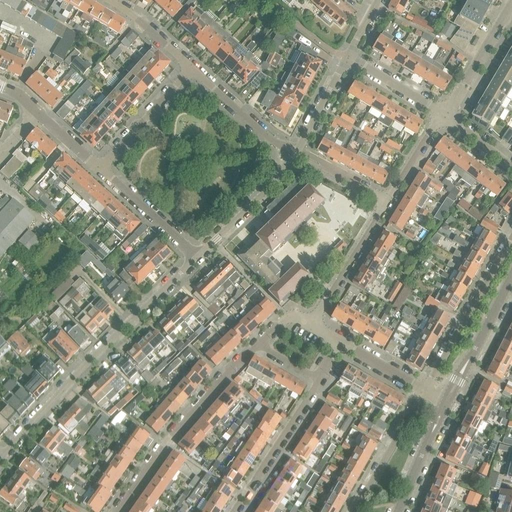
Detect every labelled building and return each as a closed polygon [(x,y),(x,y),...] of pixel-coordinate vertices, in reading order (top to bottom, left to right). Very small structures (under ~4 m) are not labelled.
[(8,0),(5,6),(10,9),(15,0),(8,0)] [(15,0),(10,9),(15,12),(21,2),(17,0),(15,0)] [(61,7),(65,10),(71,0),(59,0),(64,2),(61,7)] [(73,8),(78,11),(84,0),(71,0),(65,10),(70,13),(73,8)] [(80,19),(85,22),(95,5),(86,0),(84,0),(78,11),(83,14),(80,19)] [(157,0),(154,3),(164,11),(173,0),(157,0)] [(181,0),(173,0),(164,11),(172,19),(182,8),(178,5),(181,0)] [(189,0),(184,5),(189,10),(195,3),(192,0),(189,0)] [(293,0),(283,0),(281,2),(289,9),(295,1),(293,0)] [(308,0),(324,14),(319,18),(329,27),(333,22),(340,28),(347,20),(324,0),(308,0)] [(400,16),(408,0),(407,0),(391,0),(386,9),(400,16)] [(470,0),(466,0),(463,7),(483,18),(488,10),(470,0)] [(490,0),(470,0),(488,10),(492,1),(490,0)] [(15,12),(20,15),(26,5),(21,2),(15,12)] [(40,2),(37,7),(44,11),(47,6),(43,4),(40,2)] [(245,5),(252,12),(255,9),(247,2),(245,5)] [(20,15),(25,18),(31,8),(26,5),(20,15)] [(93,19),(98,23),(105,11),(95,5),(85,22),(90,24),(93,19)] [(178,25),(187,33),(196,24),(195,23),(198,20),(199,20),(204,15),(195,7),(178,25)] [(474,34),(483,18),(463,7),(453,25),(460,29),(461,27),(474,34)] [(25,18),(31,21),(36,11),(31,8),(25,18)] [(31,21),(36,24),(42,14),(36,11),(31,21)] [(107,28),(108,29),(115,17),(105,11),(98,23),(103,26),(100,31),(104,33),(107,28)] [(36,24),(41,27),(47,17),(42,14),(36,24)] [(412,22),(414,18),(408,14),(405,19),(412,22)] [(187,33),(196,41),(204,32),(203,31),(207,28),(208,28),(212,23),(204,15),(199,20),(198,20),(195,23),(196,24),(187,33)] [(41,27),(51,33),(57,24),(47,17),(41,27)] [(125,23),(115,17),(108,29),(118,35),(125,23)] [(412,22),(412,23),(424,29),(428,23),(415,17),(414,18),(412,22)] [(408,26),(401,22),(399,27),(406,31),(408,26)] [(0,28),(14,34),(16,28),(2,23),(0,28)] [(196,41),(205,49),(213,40),(212,39),(215,36),(216,36),(221,31),(212,23),(208,28),(207,28),(203,31),(204,32),(196,41)] [(51,33),(56,36),(62,27),(57,24),(51,33)] [(448,39),(454,28),(446,24),(441,34),(448,39)] [(56,36),(61,39),(62,40),(68,30),(62,27),(56,36)] [(287,27),(283,32),(292,39),(295,34),(287,27)] [(460,29),(458,32),(471,39),(474,34),(461,27),(460,29)] [(251,34),(255,37),(260,31),(256,28),(251,34)] [(52,54),(62,60),(77,35),(68,30),(62,40),(61,39),(52,54)] [(413,36),(419,39),(420,38),(423,33),(416,30),(413,36)] [(132,31),(124,39),(130,45),(138,37),(132,31)] [(205,49),(214,57),(222,48),(221,47),(224,44),(225,44),(230,39),(221,31),(216,36),(215,36),(212,39),(213,40),(205,49)] [(458,32),(454,37),(468,45),(471,39),(458,32)] [(430,37),(423,33),(420,38),(419,39),(427,43),(430,37)] [(371,49),(382,55),(389,42),(379,36),(371,49)] [(463,53),(468,45),(454,37),(449,42),(463,53)] [(127,49),(130,45),(124,39),(121,43),(127,49)] [(214,57),(222,65),(231,56),(230,55),(233,52),(234,52),(239,47),(230,39),(225,44),(224,44),(221,47),(222,48),(214,57)] [(393,45),(389,42),(382,55),(392,61),(400,49),(402,44),(396,40),(393,45)] [(247,49),(251,52),(256,46),(252,43),(247,49)] [(8,56),(4,54),(0,62),(0,68),(9,72),(20,46),(16,45),(13,51),(11,50),(8,56)] [(24,48),(20,46),(9,72),(20,77),(26,63),(21,61),(23,56),(21,55),(24,48)] [(222,65),(231,73),(248,55),(239,47),(234,52),(233,52),(230,55),(231,56),(222,65)] [(289,63),(295,65),(314,76),(320,65),(313,61),(316,55),(301,47),(298,53),(295,52),(289,63)] [(114,60),(119,55),(121,52),(117,48),(109,56),(114,60)] [(410,55),(400,49),(392,61),(402,68),(410,55)] [(69,68),(72,64),(78,57),(81,55),(75,50),(64,63),(69,68)] [(152,50),(145,58),(161,73),(169,64),(152,50)] [(413,50),(410,55),(402,68),(412,74),(423,56),(413,50)] [(505,54),(502,59),(511,64),(511,51),(510,51),(507,55),(505,54)] [(271,53),(265,64),(271,66),(271,67),(277,56),(276,56),(271,53)] [(250,57),(248,55),(231,73),(244,85),(256,72),(260,67),(259,65),(262,63),(252,54),(250,57)] [(462,62),(465,58),(459,54),(456,58),(462,62)] [(54,56),(52,60),(60,64),(62,60),(54,56)] [(412,74),(423,80),(433,62),(423,56),(412,74)] [(78,57),(72,64),(84,75),(90,68),(78,57)] [(45,74),(48,77),(53,72),(57,68),(47,58),(43,63),(50,69),(45,74)] [(145,58),(137,67),(153,81),(161,73),(145,58)] [(502,65),(499,69),(511,77),(511,64),(502,59),(499,64),(502,65)] [(260,67),(256,72),(259,74),(265,78),(271,66),(265,64),(263,62),(260,67)] [(423,80),(433,86),(443,69),(433,62),(423,80)] [(97,65),(92,71),(96,75),(102,69),(97,65)] [(295,65),(289,76),(309,87),(314,76),(295,65)] [(137,67),(130,75),(146,90),(153,81),(137,67)] [(72,69),(62,80),(66,83),(66,84),(71,79),(70,78),(75,72),(72,69)] [(454,75),(443,69),(433,86),(443,93),(451,80),(454,75)] [(494,72),(491,77),(510,89),(511,86),(511,77),(499,69),(496,74),(494,72)] [(57,75),(53,72),(48,77),(52,80),(57,75)] [(75,72),(70,78),(71,79),(78,85),(83,80),(75,72)] [(117,72),(114,76),(118,80),(120,81),(123,78),(117,72)] [(25,85),(34,93),(44,82),(35,74),(25,85)] [(265,78),(259,74),(252,82),(249,85),(256,91),(267,79),(265,78)] [(280,86),(283,88),(283,87),(303,98),(309,87),(289,76),(284,74),(281,81),(282,82),(280,86)] [(130,75),(122,83),(138,98),(146,90),(130,75)] [(511,89),(510,89),(491,77),(488,82),(490,84),(488,88),(510,101),(511,97),(511,89)] [(57,85),(61,89),(66,83),(62,80),(57,85)] [(111,88),(114,91),(131,106),(138,98),(122,83),(120,81),(118,80),(111,88)] [(34,93),(43,101),(53,90),(44,82),(34,93)] [(348,94),(359,101),(366,89),(355,83),(348,94)] [(61,89),(57,85),(53,90),(43,101),(52,109),(62,98),(57,94),(61,89)] [(297,109),(303,98),(283,87),(283,88),(278,97),(277,99),(291,106),(297,109)] [(505,110),(510,101),(488,88),(485,92),(483,91),(480,96),(504,110),(503,110),(505,110)] [(359,101),(370,108),(377,96),(366,89),(359,101)] [(131,106),(114,91),(107,100),(123,115),(131,106)] [(285,117),(291,106),(277,99),(278,97),(268,92),(261,105),(269,109),(267,113),(271,115),(269,118),(287,127),(291,120),(285,117)] [(370,108),(381,115),(388,103),(377,96),(370,108)] [(498,120),(503,110),(504,110),(480,96),(477,101),(479,102),(477,106),(494,117),(498,120)] [(107,100),(99,108),(116,123),(123,115),(107,100)] [(67,102),(64,106),(70,112),(74,108),(67,102)] [(388,129),(393,121),(400,110),(388,103),(381,115),(382,115),(377,122),(388,129)] [(12,109),(1,105),(0,106),(0,121),(6,124),(12,109)] [(85,105),(82,107),(89,113),(91,111),(85,105)] [(87,115),(90,118),(92,116),(108,131),(116,123),(99,108),(96,105),(91,111),(89,113),(87,115)] [(62,120),(70,112),(64,106),(56,114),(62,120)] [(485,132),(494,117),(477,106),(471,116),(476,119),(475,121),(475,123),(475,124),(476,126),(485,132)] [(393,121),(404,128),(411,116),(400,110),(393,121)] [(339,119),(346,123),(348,118),(342,115),(339,119)] [(90,118),(84,125),(101,139),(108,131),(92,116),(90,118)] [(422,123),(411,116),(404,128),(415,135),(422,123)] [(355,122),(348,118),(346,123),(352,126),(355,122)] [(101,139),(84,125),(80,120),(72,129),(93,148),(101,139)] [(336,125),(342,129),(345,125),(338,121),(336,125)] [(351,128),(345,125),(342,129),(349,133),(351,128)] [(511,134),(511,130),(509,128),(501,139),(506,143),(511,134)] [(25,140),(35,150),(45,139),(35,129),(25,140)] [(358,138),(364,141),(366,137),(360,133),(358,138)] [(441,162),(444,158),(453,147),(442,138),(434,149),(440,154),(432,165),(430,168),(426,165),(422,169),(431,176),(436,169),(441,162)] [(55,148),(45,139),(35,150),(46,159),(55,148)] [(316,152),(327,157),(333,146),(322,140),(316,152)] [(385,145),(392,148),(394,144),(388,140),(385,145)] [(336,141),(333,146),(327,157),(338,163),(344,152),(338,148),(341,144),(336,141)] [(401,147),(394,144),(392,148),(398,152),(401,147)] [(444,158),(454,165),(462,154),(453,147),(444,158)] [(338,163),(349,169),(355,157),(357,153),(346,148),(344,152),(338,163)] [(394,152),(388,149),(385,153),(392,157),(394,152)] [(12,156),(13,157),(22,165),(25,161),(31,166),(36,161),(30,156),(26,161),(15,152),(12,156)] [(357,153),(355,157),(349,169),(360,175),(366,163),(361,160),(363,155),(358,152),(357,153)] [(454,165),(464,173),(473,162),(462,154),(454,165)] [(51,186),(54,182),(71,163),(63,155),(49,170),(55,175),(47,183),(51,186)] [(13,157),(9,161),(18,169),(22,165),(13,157)] [(9,161),(6,165),(15,173),(18,169),(9,161)] [(445,165),(441,162),(436,169),(439,171),(445,165)] [(464,173),(475,181),(483,170),(473,162),(464,173)] [(61,181),(66,185),(80,170),(71,163),(54,182),(58,185),(61,181)] [(360,175),(371,181),(377,169),(366,163),(360,175)] [(6,165),(3,169),(12,176),(15,173),(6,165)] [(0,172),(8,180),(12,176),(3,169),(0,171),(0,172)] [(387,174),(377,169),(371,181),(381,186),(387,174)] [(66,185),(74,193),(88,178),(80,170),(66,185)] [(482,194),(486,190),(494,179),(483,170),(475,181),(482,187),(474,197),(477,200),(482,194)] [(432,191),(433,189),(436,185),(431,181),(419,174),(410,187),(423,194),(427,187),(432,191)] [(255,239),(237,256),(253,273),(270,291),(268,293),(278,304),(289,294),(290,295),(298,288),(296,287),(307,276),(296,265),(285,276),(280,272),(284,269),(275,260),(272,263),(268,259),(273,254),(271,252),(324,202),(308,186),(308,185),(300,177),(299,176),(282,193),(264,210),(265,211),(267,213),(273,220),(254,238),(255,239)] [(16,177),(12,181),(20,189),(25,184),(16,177)] [(74,193),(83,200),(96,185),(88,178),(74,193)] [(444,179),(441,184),(447,187),(445,190),(449,193),(454,187),(444,179)] [(504,187),(494,179),(486,190),(496,197),(504,187)] [(314,180),(308,186),(312,189),(317,184),(314,180)] [(33,181),(25,190),(28,194),(36,185),(33,181)] [(37,201),(43,194),(37,190),(39,187),(36,185),(28,194),(37,201)] [(83,200),(91,208),(104,193),(96,185),(83,200)] [(442,188),(436,185),(433,189),(439,193),(442,188)] [(415,207),(420,210),(427,214),(431,208),(419,201),(423,194),(410,187),(403,199),(415,207)] [(91,208),(99,215),(113,200),(104,193),(91,208)] [(449,193),(446,198),(452,202),(455,198),(449,193)] [(498,200),(493,207),(489,212),(494,215),(499,209),(507,215),(511,208),(511,197),(507,194),(501,202),(498,200)] [(5,197),(0,202),(0,209),(1,210),(10,201),(5,197)] [(403,199),(395,212),(407,219),(415,207),(403,199)] [(446,199),(441,206),(449,210),(453,204),(446,199)] [(462,199),(457,205),(458,205),(467,213),(472,207),(462,199)] [(99,215),(107,223),(121,208),(113,200),(99,215)] [(0,257),(34,220),(12,201),(0,213),(0,257)] [(49,205),(45,209),(53,217),(57,213),(53,210),(54,209),(49,205)] [(449,210),(441,206),(434,218),(441,222),(449,210)] [(85,207),(79,213),(83,217),(85,215),(89,210),(85,207)] [(467,213),(478,222),(483,216),(482,216),(472,207),(467,213)] [(105,226),(113,234),(129,215),(121,208),(107,223),(105,226)] [(89,210),(85,215),(88,218),(93,214),(89,210)] [(53,217),(61,224),(66,219),(58,212),(57,213),(53,217)] [(400,232),(407,219),(395,212),(388,224),(400,232)] [(138,223),(129,215),(113,234),(121,241),(123,240),(138,223)] [(450,217),(444,223),(449,226),(451,227),(455,221),(450,217)] [(495,233),(499,226),(484,218),(480,225),(495,233)] [(462,233),(475,241),(489,249),(495,238),(481,230),(482,229),(478,225),(472,235),(464,230),(462,233)] [(142,226),(134,234),(138,238),(146,230),(142,226)] [(30,253),(40,242),(28,231),(18,243),(30,253)] [(383,233),(375,246),(390,255),(394,249),(391,247),(395,240),(383,233)] [(134,234),(126,241),(129,244),(129,245),(130,246),(138,238),(134,234)] [(80,241),(86,246),(91,241),(85,235),(80,241)] [(441,238),(435,235),(429,242),(436,246),(441,238)] [(452,242),(464,249),(464,248),(483,259),(489,249),(475,241),(472,246),(455,236),(452,242)] [(154,237),(146,244),(145,245),(161,261),(170,252),(156,238),(155,239),(154,237)] [(95,254),(100,248),(91,241),(86,246),(95,254)] [(317,273),(346,246),(341,241),(313,268),(317,273)] [(144,250),(139,255),(154,269),(161,261),(145,245),(146,244),(145,244),(141,248),(144,250)] [(375,246),(367,258),(383,268),(390,255),(375,246)] [(100,249),(100,248),(95,254),(102,261),(107,255),(100,249)] [(452,255),(464,262),(477,270),(483,259),(464,248),(464,249),(461,254),(455,250),(452,255)] [(128,260),(131,263),(145,277),(154,269),(139,255),(136,251),(128,260)] [(76,262),(81,266),(90,256),(86,252),(76,262)] [(426,254),(420,265),(429,270),(431,265),(429,264),(432,258),(426,254)] [(91,256),(90,256),(81,266),(84,269),(91,262),(103,274),(103,273),(113,282),(104,291),(116,303),(128,291),(97,261),(97,262),(91,256)] [(378,275),(383,268),(367,258),(360,271),(378,282),(381,277),(378,275)] [(16,260),(11,264),(29,283),(34,278),(16,260)] [(219,263),(215,267),(232,284),(239,277),(223,260),(221,263),(219,263)] [(105,262),(102,265),(111,274),(114,270),(105,262)] [(464,262),(458,272),(472,280),(477,270),(464,262)] [(137,285),(145,277),(131,263),(118,276),(127,285),(132,280),(137,285)] [(211,272),(208,275),(224,292),(232,284),(215,267),(211,270),(211,272)] [(375,287),(378,282),(360,271),(352,283),(364,291),(368,284),(372,286),(372,285),(375,287)] [(458,272),(452,283),(466,291),(472,280),(458,272)] [(204,277),(200,281),(217,299),(224,292),(208,275),(206,277),(204,277)] [(68,277),(48,296),(55,303),(71,287),(74,284),(68,277)] [(71,287),(73,289),(75,291),(83,283),(79,279),(74,284),(71,287)] [(213,302),(217,299),(200,281),(196,286),(196,287),(194,289),(194,290),(209,306),(213,302)] [(245,291),(249,287),(244,281),(239,286),(245,291)] [(397,282),(392,290),(397,293),(402,285),(397,282)] [(442,286),(440,290),(460,301),(466,291),(452,283),(448,289),(443,286),(442,286)] [(347,291),(356,297),(360,292),(350,286),(347,291)] [(404,288),(395,302),(392,307),(396,309),(407,290),(404,288)] [(87,303),(75,291),(73,289),(68,294),(75,301),(78,299),(85,306),(87,303)] [(235,295),(231,299),(233,301),(243,292),(237,290),(235,295)] [(391,303),(397,293),(392,290),(386,300),(391,303)] [(427,298),(426,300),(438,307),(439,305),(453,313),(460,301),(440,290),(433,302),(427,298)] [(94,299),(89,304),(106,320),(113,312),(94,294),(92,296),(94,299)] [(66,296),(59,304),(63,308),(65,306),(69,310),(71,307),(77,313),(80,310),(66,296)] [(182,298),(178,302),(195,319),(203,312),(187,296),(184,298),(182,298)] [(233,301),(231,299),(224,306),(226,308),(233,301)] [(241,299),(236,304),(240,308),(245,303),(241,299)] [(265,300),(256,308),(266,318),(274,310),(265,300)] [(435,310),(438,307),(426,300),(423,306),(429,309),(424,318),(443,329),(449,318),(435,310)] [(192,322),(195,319),(178,302),(174,306),(174,308),(172,310),(188,327),(192,322)] [(209,306),(206,309),(214,316),(221,310),(213,302),(209,306)] [(354,313),(349,310),(341,324),(351,330),(359,316),(366,305),(361,302),(354,313)] [(83,313),(98,328),(106,320),(89,304),(82,312),(83,313)] [(235,312),(240,308),(236,304),(232,308),(235,312)] [(330,318),(341,324),(349,310),(338,304),(330,318)] [(409,315),(412,310),(403,305),(400,310),(409,315)] [(391,309),(387,306),(383,314),(387,316),(391,309)] [(59,308),(53,314),(57,318),(63,312),(59,308)] [(256,308),(248,316),(257,326),(266,318),(256,308)] [(167,313),(164,316),(176,329),(180,326),(184,330),(188,327),(172,310),(169,313),(167,313)] [(216,317),(219,320),(223,324),(228,319),(221,312),(216,317)] [(91,335),(98,328),(83,313),(76,321),(91,335)] [(49,318),(54,324),(58,320),(53,314),(49,318)] [(172,333),(176,329),(164,316),(159,321),(159,322),(157,325),(168,336),(173,341),(176,338),(172,333)] [(248,316),(239,324),(249,334),(257,326),(248,316)] [(351,330),(362,336),(370,322),(359,316),(351,330)] [(418,329),(423,332),(437,340),(443,329),(424,318),(422,322),(418,329)] [(219,328),(223,324),(219,320),(215,324),(219,328)] [(402,320),(399,326),(407,331),(411,325),(402,320)] [(380,328),(370,322),(362,336),(372,342),(380,328)] [(226,328),(231,332),(240,342),(249,334),(239,324),(235,328),(231,323),(226,328)] [(79,348),(88,340),(76,326),(73,330),(69,325),(64,330),(79,348)] [(202,327),(194,333),(197,336),(204,330),(202,327)] [(65,364),(79,350),(66,337),(58,328),(53,333),(56,337),(47,346),(65,364)] [(391,335),(380,328),(372,342),(383,348),(391,335)] [(153,329),(142,339),(153,351),(157,355),(163,349),(168,345),(153,329)] [(207,330),(202,335),(206,339),(211,334),(207,330)] [(511,333),(508,331),(502,342),(511,346),(511,333)] [(231,332),(222,340),(232,350),(240,342),(231,332)] [(423,332),(417,342),(431,350),(437,340),(423,332)] [(186,341),(187,342),(189,344),(197,336),(194,333),(186,341)] [(7,344),(12,349),(19,357),(23,353),(25,355),(30,350),(19,338),(18,339),(15,335),(6,343),(7,344)] [(202,344),(206,339),(202,335),(198,340),(202,344)] [(150,354),(153,351),(142,339),(134,347),(149,363),(154,358),(150,354)] [(222,340),(214,348),(224,358),(232,350),(222,340)] [(390,355),(397,345),(395,344),(391,341),(390,341),(384,351),(390,355)] [(189,344),(187,342),(183,345),(180,342),(174,348),(180,353),(189,344)] [(410,345),(407,350),(425,360),(431,350),(417,342),(414,347),(410,345)] [(511,346),(502,342),(497,352),(511,359),(511,356),(511,346)] [(7,344),(0,350),(0,359),(12,349),(7,344)] [(215,366),(224,358),(214,348),(211,344),(206,349),(210,352),(205,356),(215,366)] [(130,358),(127,361),(134,369),(148,384),(148,383),(151,381),(154,378),(154,377),(159,373),(157,371),(152,377),(146,371),(145,372),(143,370),(150,364),(149,363),(134,347),(126,354),(130,358)] [(189,348),(187,351),(191,355),(190,355),(194,359),(197,356),(189,348)] [(422,366),(425,360),(407,350),(406,351),(404,349),(401,354),(408,358),(405,364),(419,372),(420,370),(423,366),(422,366)] [(187,351),(182,356),(186,360),(190,355),(191,355),(187,351)] [(497,352),(492,363),(505,370),(511,359),(497,352)] [(128,374),(134,369),(127,361),(123,357),(122,358),(121,358),(118,361),(118,362),(115,365),(127,379),(130,376),(128,374)] [(245,373),(257,380),(267,364),(254,357),(245,373)] [(47,361),(42,366),(38,363),(32,369),(47,384),(58,372),(47,361)] [(157,371),(159,373),(166,365),(165,364),(163,362),(155,369),(157,371)] [(199,362),(191,371),(202,381),(210,372),(199,362)] [(500,381),(505,370),(492,363),(486,374),(500,381)] [(270,387),(274,382),(273,381),(279,371),(267,364),(257,380),(270,387)] [(112,367),(102,378),(117,394),(128,384),(112,367)] [(168,376),(174,371),(170,367),(165,372),(168,376)] [(340,381),(350,387),(358,373),(347,367),(340,381)] [(191,371),(184,380),(195,390),(202,381),(191,371)] [(273,381),(274,382),(286,388),(291,378),(279,371),(273,381)] [(359,398),(362,393),(361,393),(369,379),(358,373),(350,387),(351,387),(348,392),(359,398)] [(36,400),(48,387),(36,376),(24,389),(36,400)] [(109,402),(117,394),(102,378),(93,385),(109,401),(109,402)] [(156,379),(154,378),(151,381),(156,387),(160,382),(156,379)] [(304,386),(291,378),(286,388),(299,396),(304,386)] [(361,393),(362,393),(372,399),(380,385),(369,379),(361,393)] [(2,388),(9,394),(11,393),(28,409),(35,402),(22,390),(22,391),(10,380),(2,388)] [(184,380),(176,389),(187,398),(195,390),(184,380)] [(151,391),(156,387),(151,381),(148,383),(149,384),(146,386),(151,391)] [(483,382),(477,393),(491,400),(497,389),(483,382)] [(232,384),(224,393),(235,403),(243,394),(232,384)] [(101,409),(109,401),(93,385),(86,393),(101,409)] [(372,399),(383,406),(391,392),(380,385),(372,399)] [(511,395),(511,389),(505,386),(501,394),(508,398),(510,395),(511,395)] [(168,389),(164,394),(179,407),(187,398),(176,389),(172,393),(168,389)] [(248,393),(256,400),(259,396),(251,389),(248,393)] [(403,398),(391,392),(383,406),(395,412),(403,398)] [(129,393),(122,399),(126,403),(133,397),(129,393)] [(237,405),(235,403),(224,393),(216,402),(227,411),(230,414),(237,405)] [(491,400),(477,393),(472,404),(486,411),(489,412),(491,412),(492,410),(493,408),(492,406),(494,401),(491,400)] [(27,410),(9,394),(3,400),(21,416),(27,410)] [(164,402),(161,406),(172,416),(179,407),(164,394),(160,399),(164,402)] [(336,406),(339,400),(328,394),(325,399),(336,406)] [(144,399),(140,395),(136,399),(139,403),(144,399)] [(80,398),(65,414),(85,433),(89,429),(81,421),(85,417),(81,413),(87,404),(80,398)] [(358,398),(354,405),(359,408),(363,401),(358,398)] [(127,404),(126,403),(122,399),(114,407),(116,410),(118,412),(127,404)] [(131,403),(135,407),(139,403),(136,399),(131,403)] [(223,416),(227,411),(216,402),(209,411),(219,420),(223,423),(227,419),(223,416)] [(0,415),(11,426),(19,418),(4,404),(1,408),(4,410),(0,414),(0,415)] [(480,421),(486,411),(472,404),(467,414),(480,421)] [(247,405),(243,410),(247,413),(251,408),(247,405)] [(161,406),(153,415),(164,425),(172,416),(161,406)] [(324,406),(318,416),(334,426),(335,425),(336,426),(339,421),(334,417),(336,414),(324,406)] [(344,406),(341,411),(349,415),(351,410),(344,406)] [(110,416),(116,410),(114,407),(107,413),(110,416)] [(240,423),(247,413),(243,410),(236,420),(240,423)] [(262,420),(262,422),(273,429),(280,420),(265,410),(260,419),(262,420)] [(209,411),(201,420),(212,429),(219,420),(209,411)] [(110,423),(109,424),(114,428),(118,423),(120,424),(125,416),(121,412),(113,419),(110,423)] [(82,437),(85,433),(65,414),(57,422),(69,433),(73,429),(82,437)] [(485,424),(480,421),(467,414),(461,425),(475,432),(480,434),(485,424)] [(153,415),(145,424),(156,434),(164,425),(153,415)] [(331,431),(334,426),(318,416),(311,426),(324,434),(327,428),(331,431)] [(107,421),(102,417),(94,427),(99,431),(107,421)] [(498,417),(495,422),(504,427),(506,421),(498,417)] [(10,428),(0,418),(0,431),(3,434),(10,428)] [(343,433),(351,420),(347,418),(339,431),(343,433)] [(201,420),(193,428),(204,437),(212,429),(201,420)] [(377,420),(373,426),(383,432),(387,426),(377,420)] [(262,422),(255,431),(267,439),(273,429),(262,422)] [(118,423),(114,428),(125,435),(128,430),(120,424),(118,423)] [(360,423),(356,428),(364,433),(368,427),(360,423)] [(461,425),(456,436),(470,443),(475,432),(461,425)] [(311,426),(305,435),(317,443),(318,443),(324,434),(311,426)] [(381,436),(384,432),(373,426),(368,435),(377,440),(380,435),(381,436)] [(53,427),(46,436),(69,455),(72,451),(62,442),(66,437),(53,427)] [(87,436),(92,440),(99,431),(93,427),(87,436)] [(128,430),(125,435),(142,446),(148,437),(136,428),(132,433),(128,430)] [(193,428),(185,437),(196,447),(204,437),(193,428)] [(230,437),(234,432),(229,428),(225,434),(230,437)] [(255,431),(249,441),(261,448),(267,439),(255,431)] [(350,432),(348,436),(355,440),(357,435),(350,432)] [(124,435),(118,444),(135,456),(142,446),(125,435),(124,435)] [(322,446),(318,443),(317,443),(305,435),(299,445),(311,453),(315,448),(319,451),(322,446)] [(67,458),(69,455),(46,436),(39,444),(52,455),(55,450),(60,454),(61,453),(67,458)] [(376,443),(365,436),(363,439),(372,444),(374,445),(375,446),(377,443),(376,443)] [(456,436),(450,446),(464,453),(470,443),(456,436)] [(189,455),(196,447),(185,437),(178,446),(189,455)] [(362,438),(355,450),(369,458),(375,446),(362,438)] [(77,445),(82,448),(86,443),(81,439),(77,445)] [(511,447),(511,446),(511,441),(503,439),(501,444),(511,447)] [(333,440),(327,450),(332,453),(338,443),(336,441),(333,440)] [(240,442),(237,447),(255,458),(261,448),(249,441),(246,446),(240,442)] [(350,447),(343,443),(340,448),(347,452),(350,447)] [(118,444),(111,453),(128,465),(135,456),(118,444)] [(490,444),(487,451),(493,454),(496,447),(490,444)] [(308,457),(311,453),(299,445),(293,454),(305,462),(304,465),(307,466),(311,459),(308,457)] [(499,445),(493,461),(498,463),(501,452),(509,454),(510,449),(499,445)] [(459,464),(464,453),(450,446),(445,457),(459,464)] [(47,470),(50,467),(44,462),(49,457),(38,447),(29,457),(42,467),(47,470)] [(216,456),(220,450),(216,447),(212,453),(216,456)] [(239,455),(236,460),(248,468),(255,458),(237,447),(234,452),(239,455)] [(355,450),(349,461),(362,469),(369,458),(355,450)] [(107,458),(104,463),(122,475),(128,465),(111,453),(107,451),(104,456),(107,458)] [(172,453),(166,462),(178,471),(184,461),(172,453)] [(221,454),(216,461),(220,463),(225,457),(221,454)] [(343,458),(336,454),(334,458),(333,459),(341,463),(343,458)] [(65,464),(69,466),(75,458),(75,457),(72,455),(69,460),(65,464)] [(226,468),(230,470),(242,478),(248,468),(236,460),(234,459),(231,464),(230,463),(226,468)] [(41,477),(42,475),(40,474),(42,472),(26,460),(23,464),(22,464),(20,466),(20,467),(19,468),(35,481),(39,475),(41,477)] [(215,470),(220,463),(216,461),(211,467),(215,470)] [(289,461),(283,471),(295,479),(298,474),(303,477),(307,470),(303,468),(302,469),(289,461)] [(349,461),(342,472),(356,480),(362,469),(349,461)] [(166,462),(159,472),(171,480),(178,471),(166,462)] [(97,465),(94,470),(115,485),(122,475),(104,463),(101,468),(97,465)] [(483,463),(477,474),(485,477),(489,466),(483,463)] [(65,464),(58,474),(62,477),(68,481),(74,471),(65,465),(65,464)] [(337,469),(330,465),(327,470),(334,474),(337,469)] [(511,479),(511,466),(506,465),(503,477),(511,479)] [(441,466),(435,478),(450,484),(455,472),(441,466)] [(96,486),(98,488),(99,487),(108,494),(115,485),(94,470),(90,475),(99,481),(96,486)] [(236,487),(242,478),(230,470),(224,480),(236,487)] [(17,471),(11,480),(24,489),(27,485),(32,489),(35,484),(17,471)] [(283,471),(276,481),(289,489),(295,479),(283,471)] [(159,472),(152,481),(164,490),(171,480),(159,472)] [(342,472),(336,483),(350,491),(356,480),(342,472)] [(489,473),(488,479),(500,482),(502,476),(489,473)] [(57,483),(60,478),(55,475),(54,474),(51,480),(57,483)] [(204,487),(207,482),(210,477),(206,474),(203,479),(200,484),(204,487)] [(313,474),(306,485),(311,488),(318,477),(313,474)] [(482,485),(484,480),(472,475),(470,480),(482,485)] [(195,476),(191,481),(196,484),(200,479),(195,476)] [(328,485),(331,480),(324,476),(322,481),(328,485)] [(435,478),(431,490),(445,496),(450,484),(435,478)] [(498,490),(500,482),(488,479),(486,487),(498,490)] [(20,494),(24,489),(11,480),(4,489),(22,502),(25,498),(20,494)] [(152,481),(145,491),(157,499),(164,490),(152,481)] [(192,489),(196,484),(191,481),(187,486),(192,489)] [(217,489),(214,493),(226,501),(232,491),(216,481),(213,486),(217,489)] [(294,492),(289,489),(276,481),(270,490),(282,498),(286,494),(291,497),(294,492)] [(336,483),(330,494),(343,502),(350,491),(336,483)] [(76,485),(73,490),(79,494),(82,490),(76,485)] [(86,485),(82,490),(104,505),(111,495),(108,494),(99,487),(98,488),(95,492),(86,485)] [(324,491),(317,487),(315,492),(322,496),(324,491)] [(197,488),(193,493),(198,496),(201,491),(197,488)] [(17,509),(22,502),(4,489),(0,494),(0,495),(0,497),(17,509)] [(93,511),(98,511),(104,505),(82,490),(79,494),(87,499),(83,504),(85,505),(93,511)] [(279,503),(282,498),(270,490),(264,500),(280,511),(284,506),(279,503)] [(451,498),(445,496),(431,490),(426,501),(446,510),(451,498)] [(44,491),(38,499),(42,502),(47,494),(44,491)] [(150,509),(157,499),(145,491),(139,500),(150,509)] [(511,511),(511,491),(508,491),(508,493),(500,491),(498,497),(496,496),(494,504),(498,505),(496,511),(511,511)] [(194,502),(198,496),(193,493),(189,498),(194,502)] [(208,503),(220,511),(226,501),(214,493),(211,498),(207,495),(204,500),(208,503)] [(182,494),(177,500),(182,503),(186,497),(182,494)] [(330,494),(323,505),(334,511),(337,511),(343,502),(330,494)] [(475,494),(470,506),(476,509),(481,497),(475,494)] [(334,511),(323,505),(323,506),(309,497),(306,501),(321,510),(319,511),(334,511)] [(34,511),(42,502),(38,499),(31,508),(34,511)] [(139,500),(132,510),(134,511),(148,511),(150,509),(139,500)] [(179,508),(182,503),(177,500),(174,504),(179,508)] [(279,511),(280,511),(264,500),(258,510),(261,511),(279,511)] [(426,501),(421,511),(444,511),(446,510),(426,501)] [(208,503),(201,511),(218,511),(220,511),(208,503)]
